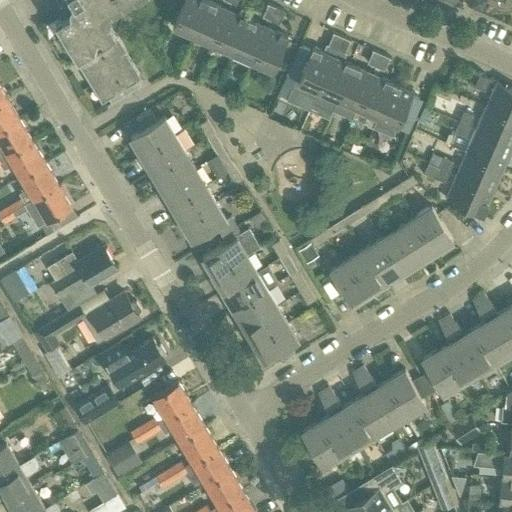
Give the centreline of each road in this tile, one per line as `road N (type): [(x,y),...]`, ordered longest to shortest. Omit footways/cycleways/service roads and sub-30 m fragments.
road 1 (residential): [(241,413),(0,8)]
road 2 (residential): [(241,413),(456,283),(511,233)]
road 3 (residential): [(511,66),(357,0)]
